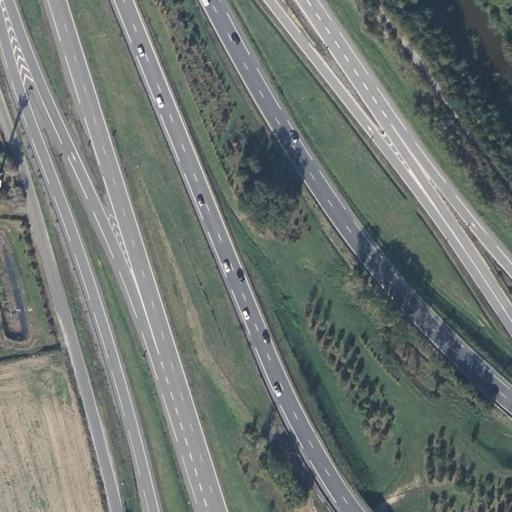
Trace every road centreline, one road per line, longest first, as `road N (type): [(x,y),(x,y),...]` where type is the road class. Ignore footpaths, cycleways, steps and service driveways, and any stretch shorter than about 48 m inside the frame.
road 1 (trunk): [(123,0),(286,396),(355,511)]
road 2 (trunk): [(0,21),(86,271),(154,511)]
road 3 (trunk): [(511,400),(452,348),(365,251),(211,0)]
road 4 (unclassified): [(115,511),(79,362),(0,106)]
road 5 (trunk): [(9,0),(154,355),(171,375)]
road 6 (trunk): [(511,331),(416,189),(270,0)]
road 7 (primary): [(57,0),(171,375)]
road 8 (primary): [(511,313),(381,110)]
road 9 (track): [(511,477),(492,472),(449,432),(429,425),(417,433),(413,489),(374,511)]
road 10 (trunk): [(511,270),(381,110)]
road 11 (primary): [(171,375),(215,511)]
road 12 (primary): [(381,110),(308,0)]
